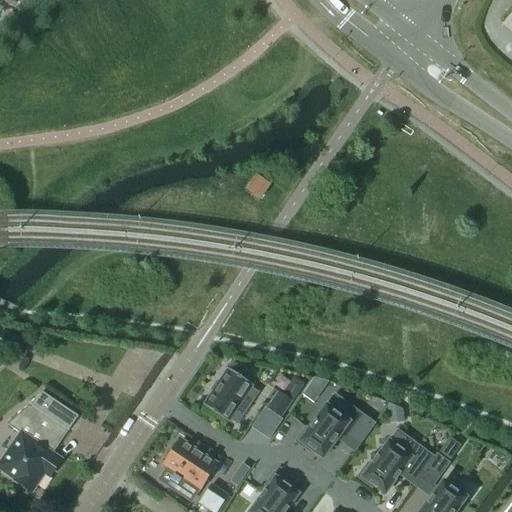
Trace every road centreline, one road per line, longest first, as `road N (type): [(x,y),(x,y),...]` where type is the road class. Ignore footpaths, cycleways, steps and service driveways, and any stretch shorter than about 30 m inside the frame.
road 1 (residential): [(87,511),(198,347)]
road 2 (secondary): [(396,61),(511,134)]
road 3 (secondary): [(511,112),(414,38)]
